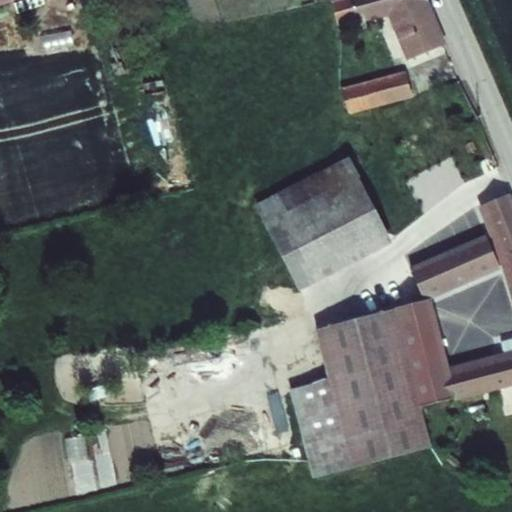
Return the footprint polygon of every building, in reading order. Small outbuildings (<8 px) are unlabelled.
[(425,0),(351,0),(357,19),(392,10),(407,56),(445,45),(425,0)] [(406,73),(340,91),(348,117),(413,99),(406,73)] [(348,159),(256,208),(301,290),(392,243),(386,231),(409,219),(382,170),(359,181),(348,159)] [(511,209),(507,198),(482,209),(493,238),(410,277),(388,287),(394,311),(419,410),(511,385),(511,209)] [(394,311),(316,330),(330,380),(291,390),(306,449),(422,419),(419,410),(394,311)] [(431,449),(422,419),(306,449),(309,459),(314,478),(431,449)]
